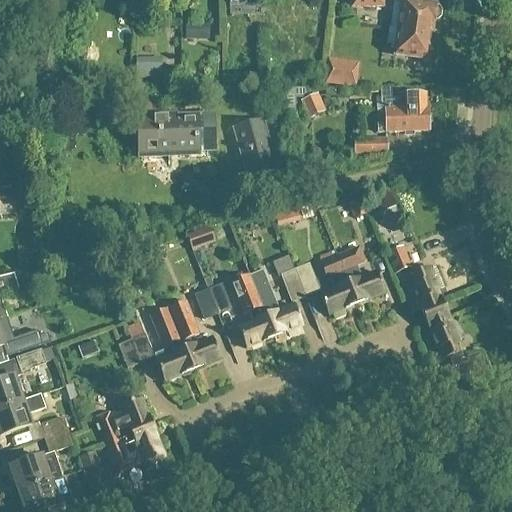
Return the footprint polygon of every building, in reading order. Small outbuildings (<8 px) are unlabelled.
[(231,0),(232,15),(261,15),(265,12),(264,0),(231,0)] [(385,10),(384,0),(352,0),(353,10),(385,10)] [(430,62),(435,20),(437,20),(439,17),(440,12),(438,10),(436,10),(437,7),(402,2),(401,6),(395,6),(392,30),(391,30),(389,46),(398,47),(396,57),(430,62)] [(185,40),(209,40),(210,24),(186,24),(185,40)] [(161,79),(161,58),(136,58),(136,79),(161,79)] [(324,84),(345,87),(348,62),(328,59),(324,84)] [(378,106),(378,110),(378,134),(430,133),(429,109),(428,110),(427,96),(399,97),(398,89),(357,90),(357,97),(369,97),(369,94),(381,94),(381,106),(378,106)] [(276,117),(287,116),(287,91),(274,92),(276,117)] [(301,103),(309,120),(326,112),(318,94),(301,103)] [(140,116),(137,116),(139,156),(139,161),(167,160),(167,155),(199,154),(215,153),(214,119),(198,119),(198,117),(177,118),(176,115),(156,115),(140,116)] [(263,122),(234,130),(248,179),(277,171),(263,122)] [(355,157),(388,157),(387,140),(354,141),(355,157)] [(11,188),(0,188),(0,200),(11,200),(11,188)] [(392,192),(368,201),(373,216),(398,207),(392,192)] [(360,198),(347,203),(355,221),(367,215),(360,198)] [(309,224),(288,235),(293,246),(314,235),(309,224)] [(204,247),(203,246),(198,233),(187,237),(192,252),(204,247)] [(222,243),(198,253),(204,267),(228,258),(222,243)] [(359,249),(336,258),(357,306),(385,295),(376,274),(362,280),(357,267),(365,264),(359,249)] [(411,269),(403,249),(388,255),(396,276),(411,269)] [(344,312),(357,306),(336,258),(335,256),(321,262),(328,279),(330,278),(335,291),(321,297),(329,317),(333,316),(335,320),(345,316),(344,312)] [(310,265),(299,269),(295,271),(306,299),(321,293),(310,265)] [(412,289),(424,320),(446,311),(437,291),(441,290),(436,278),(433,280),(432,278),(434,277),(431,269),(410,277),(414,288),(412,289)] [(292,305),(306,299),(295,271),(281,277),(292,305)] [(250,277),(275,339),(288,334),(290,339),(300,334),(298,330),(302,328),(294,307),(279,313),(263,272),(250,277)] [(0,321),(7,319),(8,319),(0,297),(0,296),(19,290),(14,276),(0,279),(0,321)] [(275,339),(250,277),(231,285),(244,317),(250,314),(254,323),(238,330),(247,351),(275,339)] [(208,292),(218,317),(232,311),(222,286),(208,292)] [(205,322),(218,317),(208,292),(195,297),(205,322)] [(187,305),(169,313),(193,373),(219,362),(220,362),(218,359),(220,358),(213,343),(212,344),(211,341),(208,332),(199,335),(187,305)] [(446,311),(424,320),(437,351),(439,350),(443,361),(449,359),(453,368),(441,373),(446,384),(453,381),(457,393),(490,380),(481,357),(468,362),(461,344),(459,345),(458,342),(461,340),(457,329),(453,331),(446,311)] [(167,383),(193,373),(169,313),(152,319),(165,353),(156,356),(167,383)] [(7,319),(0,321),(0,348),(3,348),(7,358),(51,343),(48,335),(40,338),(38,332),(14,340),(7,319)] [(145,336),(131,342),(140,365),(155,359),(145,336)] [(78,349),(82,360),(99,355),(95,342),(78,349)] [(140,365),(131,342),(118,347),(128,371),(140,365)] [(41,352),(16,361),(20,375),(23,374),(46,366),(41,352)] [(0,410),(23,403),(23,402),(14,378),(0,382),(0,410)] [(23,403),(0,410),(0,437),(0,438),(31,428),(28,417),(46,411),(41,396),(23,402),(23,403)] [(96,420),(108,448),(155,429),(144,401),(123,409),(124,412),(114,416),(113,414),(96,420)] [(45,440),(68,432),(64,420),(40,428),(45,440)] [(166,457),(155,429),(108,448),(119,476),(135,469),(134,467),(144,462),(146,465),(147,464),(154,483),(170,477),(162,458),(166,457)] [(12,483),(15,482),(19,494),(62,479),(54,455),(74,448),(68,432),(45,440),(50,456),(42,458),(11,469),(12,473),(9,474),(12,483)] [(79,461),(93,499),(111,492),(104,473),(101,474),(94,456),(79,461)] [(64,478),(62,479),(19,494),(23,504),(20,506),(21,511),(95,511),(90,500),(73,506),(64,478)]
